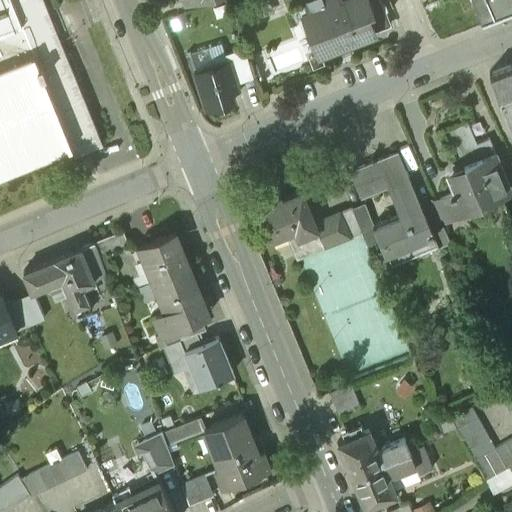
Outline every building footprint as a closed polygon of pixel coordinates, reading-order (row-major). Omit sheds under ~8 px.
[(0,0),(0,173),(70,144),(74,153),(99,143),(54,32),(57,30),(53,22),(50,23),(40,0),(0,0)] [(308,0),(307,1),(318,29),(313,31),(321,53),(374,33),(390,27),(379,0),(345,0),(344,0),(308,0)] [(511,0),(471,0),(482,25),(511,12),(511,0)] [(221,43),(207,48),(214,67),(227,62),(225,55),(221,43)] [(291,47),(260,54),(266,76),(296,68),(291,47)] [(207,48),(187,54),(206,108),(233,98),(230,90),(237,88),(235,82),(229,66),(213,71),(212,67),(214,67),(207,48)] [(244,49),(225,55),(227,62),(229,66),(235,82),(253,77),(244,49)] [(511,64),(489,73),(510,125),(511,123),(511,64)] [(488,140),(475,145),(465,123),(444,132),(453,150),(455,149),(465,171),(448,178),(454,192),(463,213),(472,209),(496,198),(510,192),(488,140)] [(420,207),(397,152),(349,172),(360,198),(388,187),(400,215),(373,226),(380,241),(385,255),(387,254),(386,253),(429,235),(429,237),(431,236),(419,207),(420,207)] [(323,218),(314,222),(301,191),(282,199),(281,196),(268,202),(269,205),(257,209),(270,240),(286,234),(297,259),(334,244),(323,218)] [(454,192),(432,202),(441,222),(463,213),(454,192)] [(496,198),(472,209),(483,234),(507,224),(496,198)] [(441,222),(432,202),(420,207),(419,207),(431,236),(437,248),(450,243),(441,222)] [(373,226),(363,204),(352,208),(362,232),(361,232),(367,247),(380,241),(373,226)] [(351,207),(323,218),(334,244),(359,233),(361,232),(362,232),(352,208),(351,207)] [(174,231),(141,244),(155,279),(187,266),(184,258),(185,257),(174,231)] [(80,247),(23,271),(31,290),(49,282),(55,295),(67,289),(80,284),(93,278),(80,247)] [(187,266),(155,279),(168,309),(169,314),(194,304),(203,300),(192,274),(191,274),(187,266)] [(80,284),(67,289),(78,314),(90,308),(80,284)] [(3,291),(0,292),(0,344),(18,337),(14,328),(16,327),(17,328),(18,328),(9,306),(3,291)] [(45,316),(36,295),(23,301),(32,322),(45,316)] [(23,301),(9,306),(18,328),(32,322),(23,301)] [(194,304),(169,314),(168,309),(156,314),(167,343),(176,339),(197,331),(204,328),(194,304)] [(197,331),(176,339),(181,352),(186,351),(203,344),(197,331)] [(203,344),(186,351),(199,385),(233,372),(219,337),(203,344)] [(511,390),(507,382),(497,388),(509,409),(511,407),(511,390)] [(350,383),(329,392),(338,414),(359,405),(350,383)] [(511,436),(495,447),(471,405),(450,416),(485,479),(508,466),(511,473),(511,436)] [(242,413),(209,426),(225,465),(225,466),(258,452),(242,413)] [(199,417),(162,431),(167,444),(204,429),(199,417)] [(360,424),(345,430),(347,437),(337,441),(351,474),(398,454),(392,442),(383,446),(377,451),(368,428),(362,430),(360,424)] [(162,431),(139,440),(150,464),(171,456),(167,444),(162,431)] [(404,437),(392,442),(398,454),(410,449),(404,437)] [(398,454),(351,474),(364,506),(395,493),(386,472),(394,472),(414,463),(418,473),(432,467),(422,444),(410,449),(398,454)] [(258,452),(225,466),(225,465),(215,469),(222,487),(271,468),(263,449),(258,452)] [(78,450),(28,473),(37,492),(87,469),(78,450)] [(204,473),(181,483),(189,504),(212,495),(204,473)] [(19,475),(0,487),(0,511),(4,511),(31,495),(19,475)] [(175,511),(159,477),(132,492),(129,486),(113,493),(118,504),(121,511),(175,511)] [(411,511),(407,501),(386,511),(411,511)]
